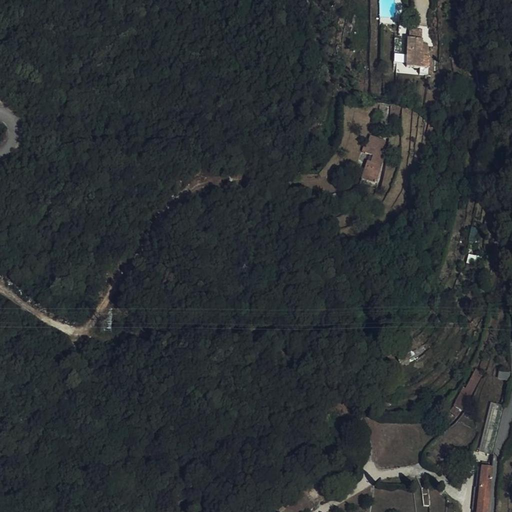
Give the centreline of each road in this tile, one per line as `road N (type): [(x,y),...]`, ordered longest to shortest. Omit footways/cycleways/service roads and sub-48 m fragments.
road 1 (track): [(0,288),(82,331),(189,191),(248,179),(317,185)]
road 2 (residential): [(511,161),(468,0)]
